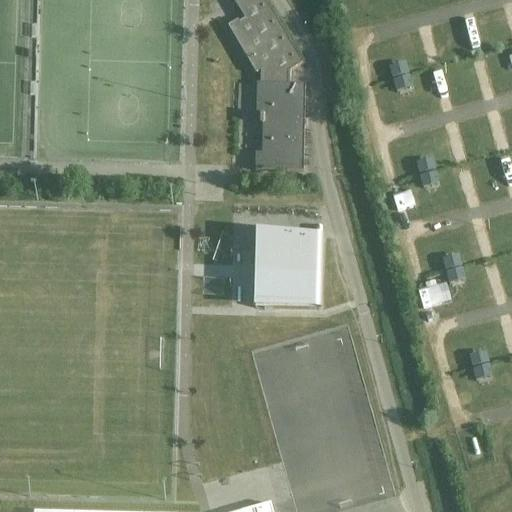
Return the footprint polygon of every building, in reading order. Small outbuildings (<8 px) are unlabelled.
[(238,22),(227,28),(255,75),(260,72),(260,85),(256,85),(256,117),(260,117),(260,125),(263,125),(262,156),(255,156),(255,173),(303,174),(304,86),(289,86),(290,73),(302,65),(263,0),(232,0),(244,21),(239,24),(238,22)] [(405,65),(389,69),(395,95),(412,91),(405,65)] [(433,162),(416,166),(423,192),(439,188),(433,162)] [(257,237),(255,293),(263,293),(262,309),(316,311),(318,239),(257,237)] [(459,257),(442,261),(449,287),(465,283),(459,257)] [(485,353),(468,357),(474,383),(491,379),(485,353)]
